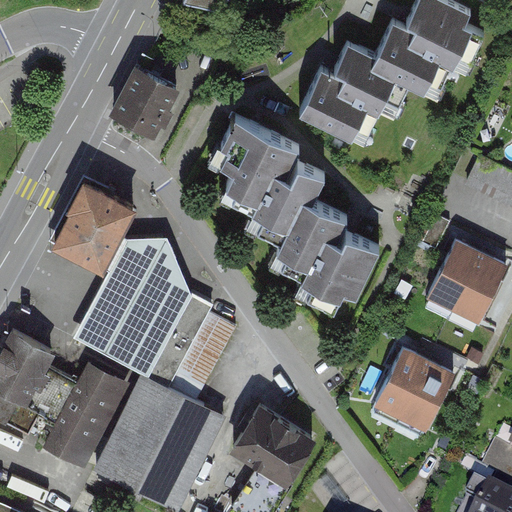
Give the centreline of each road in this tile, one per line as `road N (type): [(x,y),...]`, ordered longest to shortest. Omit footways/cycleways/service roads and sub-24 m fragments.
road 1 (residential): [(74,127),(173,183),(405,511)]
road 2 (primary): [(0,269),(74,127)]
road 3 (residential): [(119,40),(56,25),(0,44)]
